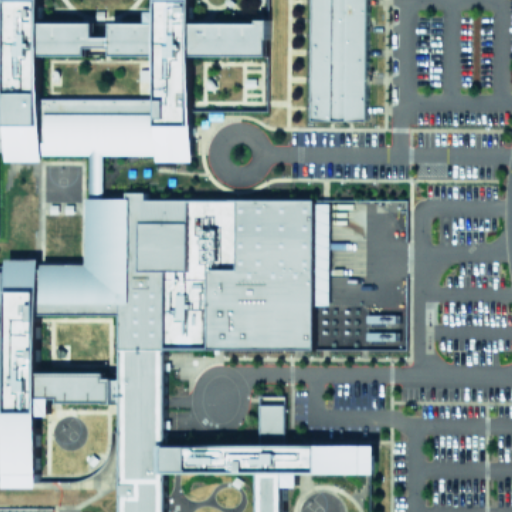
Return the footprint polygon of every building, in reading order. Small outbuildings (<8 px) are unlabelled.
[(102,197),(102,154),(156,153),(156,160),(192,160),(192,110),(192,109),(192,105),(192,101),(192,54),(267,54),(267,37),(269,37),(269,18),(267,18),(262,18),(258,18),(258,21),(208,21),(192,21),(192,19),(192,0),(157,0),(158,6),(158,8),(158,10),(158,21),(146,21),(145,21),(118,21),(116,21),(111,21),(111,35),(94,35),(94,21),(80,21),(41,21),(41,11),(41,9),(41,6),(41,0),(6,0),(6,9),(6,21),(0,21),(0,394),(7,394),(6,480),(6,484),(6,485),(38,485),(38,484),(38,480),(38,475),(38,414),(39,397),(51,397),(54,397),(58,397),(58,401),(105,401),(105,402),(107,402),(113,402),(113,400),(113,378),(114,376),(106,376),(106,371),(39,371),(39,318),(39,313),(120,313),(120,369),(120,378),(119,400),(120,430),(119,488),(118,511),(284,511),(284,485),(284,472),(299,472),(366,472),(370,472),(376,472),(376,444),(284,444),(284,395),(259,395),(259,398),(258,443),(165,443),(165,427),(165,419),(165,369),(165,361),(165,358),(165,348),(177,348),(213,348),(219,348),(296,349),(315,349),(315,348),(316,198),(146,198),(146,191),(127,191),(127,197),(102,197)] [(367,0),(366,119),(311,119),(311,106),(311,77),(312,50),(312,33),(312,18),(312,0),(367,0)] [(103,9),(103,19),(94,19),(94,9),(103,9)] [(158,10),(146,10),(146,21),(158,21),(158,10)] [(255,77),(255,86),(244,86),(244,77),(255,77)] [(51,397),(50,414),(46,414),(38,414),(39,397),(51,397)] [(98,458),(92,465),(85,458),(91,452),(98,458)] [(299,472),(299,477),(299,485),(284,485),(284,472),(299,472)]
